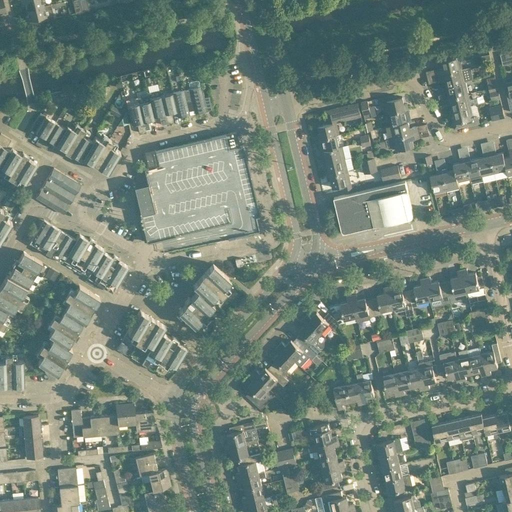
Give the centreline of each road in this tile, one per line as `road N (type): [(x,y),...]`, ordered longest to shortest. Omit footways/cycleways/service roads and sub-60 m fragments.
road 1 (residential): [(234,511),(217,431),(225,402),(309,300),(347,282),(491,252)]
road 2 (residential): [(283,101),(404,75),(419,84),(446,135),(511,124)]
road 3 (residential): [(511,390),(373,416),(359,429),(359,450),(376,511)]
road 4 (tertiary): [(192,409),(316,261)]
road 5 (tertiary): [(294,255),(173,398)]
road 6 (tertiary): [(316,261),(484,225)]
road 7 (residential): [(246,118),(141,143),(118,177),(102,184)]
road 8 (residential): [(236,252),(274,241),(246,118)]
road 9 (tertiary): [(316,261),(283,101)]
road 10 (tertiary): [(267,105),(294,255)]
road 11 (residential): [(46,511),(41,463),(59,461),(53,397)]
